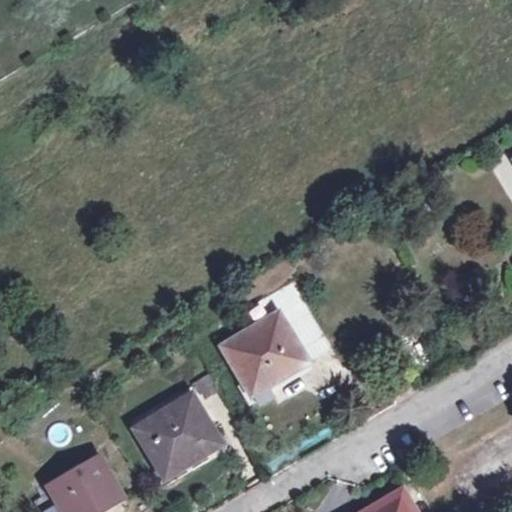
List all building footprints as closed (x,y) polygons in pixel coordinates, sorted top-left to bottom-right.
[(278,314),(222,347),(252,396),(308,363),(278,314)] [(215,380),(211,373),(194,383),(198,390),(215,380)] [(187,397),(182,390),(129,421),(134,429),(187,397)] [(187,397),(134,429),(158,468),(200,444),(206,453),(223,443),(192,394),(187,397)] [(206,453),(200,444),(158,468),(164,478),(206,453)] [(100,455),(48,485),(63,511),(79,511),(92,505),(95,510),(123,494),(100,455)] [(413,511),(401,492),(367,511),(413,511)] [(36,501),(41,511),(56,511),(48,495),(36,501)]
